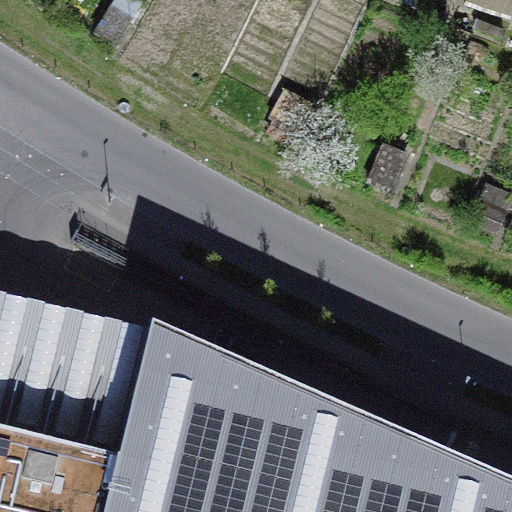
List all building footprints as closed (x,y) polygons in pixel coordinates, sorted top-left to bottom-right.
[(113,0),(95,33),(114,44),(138,0),(113,0)] [(511,0),(464,0),(511,14),(511,10),(511,0)] [(497,40),(503,26),(475,16),(470,30),(497,40)] [(312,103),(283,88),(262,130),(291,145),(312,103)] [(366,180),(394,191),(414,143),(386,132),(366,180)] [(471,223),(497,233),(511,197),(511,192),(488,183),(471,223)] [(0,291),(0,424),(118,454),(151,329),(0,291)] [(0,511),(511,511),(511,476),(153,318),(151,329),(118,454),(0,424),(0,511)]
